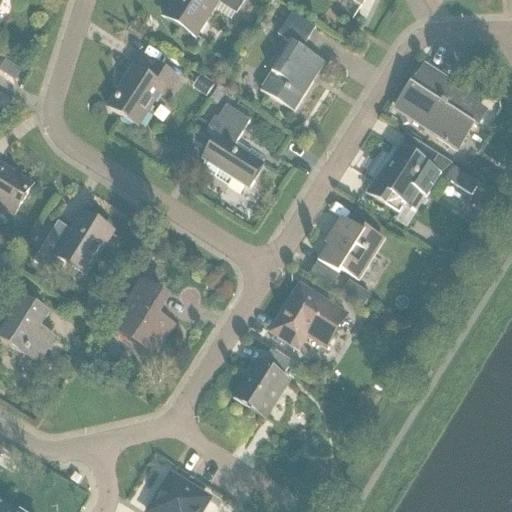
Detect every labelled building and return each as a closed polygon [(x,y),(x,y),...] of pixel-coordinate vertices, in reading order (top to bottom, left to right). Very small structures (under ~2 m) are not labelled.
[(176,0),(165,18),(195,37),(216,3),(236,15),(244,0),(176,0)] [(294,115),(313,84),(306,80),(318,62),(302,51),(309,40),(286,25),(278,37),(290,45),(260,94),(294,115)] [(6,62),(0,71),(16,82),(23,72),(6,62)] [(176,79),(155,65),(146,78),(132,69),(107,110),(137,129),(159,96),(163,98),(176,79)] [(460,98),(444,88),(446,84),(424,70),(412,88),(397,111),(437,137),(436,140),(457,153),(473,128),(476,130),(485,114),(472,106),(474,104),(462,96),(460,98)] [(200,77),(191,90),(205,100),(214,86),(200,77)] [(0,111),(3,114),(11,100),(0,92),(0,111)] [(215,93),(208,102),(216,107),(222,98),(215,93)] [(249,125),(235,116),(225,110),(218,121),(215,119),(208,130),(220,138),(200,170),(228,187),(232,181),(246,190),(265,159),(251,150),(249,152),(237,144),(249,125)] [(440,175),(401,151),(378,188),(374,186),(367,197),(399,217),(405,207),(409,209),(417,195),(425,199),(440,175)] [(33,187),(0,167),(0,209),(14,218),(33,187)] [(444,181),(471,197),(479,184),(453,167),(444,181)] [(111,236),(81,218),(72,233),(57,224),(33,263),(57,278),(66,263),(87,276),(111,236)] [(319,264),(338,276),(340,272),(358,283),(383,242),(365,231),(362,235),(341,222),(333,235),(336,237),(319,264)] [(337,278),(331,287),(341,293),(346,284),(337,278)] [(155,355),(172,329),(155,319),(167,300),(141,284),(114,329),(155,355)] [(348,284),(340,296),(361,310),(369,297),(348,284)] [(326,352),(347,318),(300,288),(270,335),(298,353),(307,340),(326,352)] [(16,290),(4,310),(14,316),(0,337),(0,342),(38,367),(54,340),(40,331),(48,317),(29,305),(32,300),(16,290)] [(281,380),(290,366),(270,353),(261,367),(256,363),(233,401),(265,421),(288,384),(281,380)] [(201,511),(208,502),(170,479),(149,511),(201,511)]
